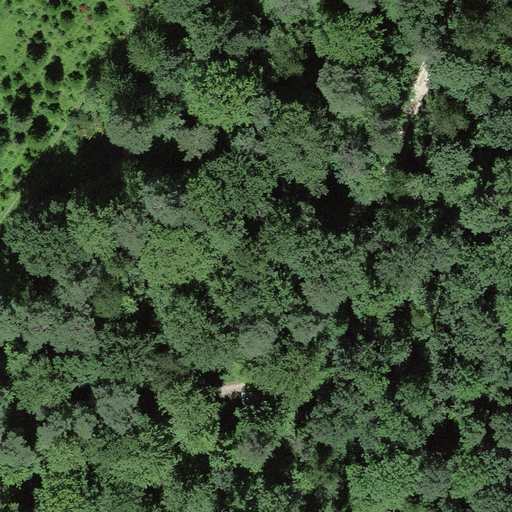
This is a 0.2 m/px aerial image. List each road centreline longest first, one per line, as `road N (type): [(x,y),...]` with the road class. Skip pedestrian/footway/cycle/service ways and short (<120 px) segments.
road 1 (track): [(460,0),(328,280),(287,387),(278,477),(285,511)]
road 2 (track): [(287,387),(0,409)]
